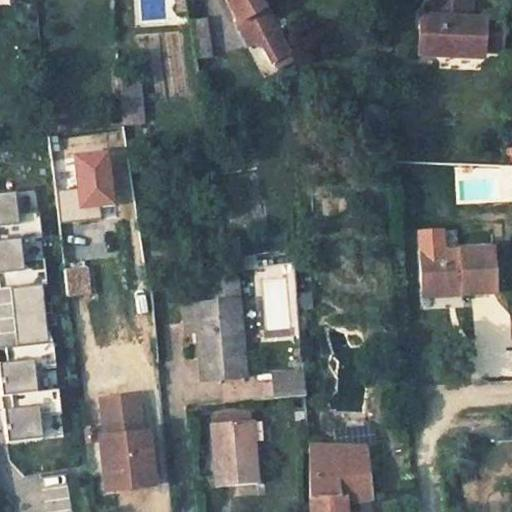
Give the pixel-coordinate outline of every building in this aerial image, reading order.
[(187,8),(185,0),(178,0),(179,10),(187,8)] [(225,0),(245,39),(248,37),(251,44),(262,39),(273,61),(279,58),(283,66),(294,61),(261,0),(225,0)] [(441,47),(460,48),(461,53),(482,54),(482,50),(500,51),(502,21),(461,20),(453,19),(454,5),(462,5),(461,0),(435,0),(434,17),(422,16),(421,50),(440,52),(441,47)] [(454,5),(453,19),(461,20),(462,5),(454,5)] [(200,58),(214,56),(207,17),(193,20),(200,58)] [(279,58),(273,61),(277,69),(283,66),(279,58)] [(120,82),(122,125),(145,124),(143,80),(120,82)] [(79,188),(56,189),(58,222),(103,220),(103,206),(116,205),(113,153),(77,155),(79,188)] [(50,342),(42,283),(47,283),(44,258),(23,260),(20,239),(41,236),(38,211),(17,214),(14,192),(0,193),(0,287),(0,289),(11,287),(19,346),(8,347),(9,362),(11,373),(1,374),(4,396),(13,395),(15,408),(17,420),(7,421),(10,442),(45,438),(42,416),(64,413),(61,388),(39,391),(37,369),(57,367),(54,342),(50,342)] [(491,248),(420,250),(421,288),(462,286),(462,293),(493,291),(491,248)] [(66,267),(66,296),(91,296),(91,267),(66,267)] [(242,295),(242,278),(224,279),(225,296),(242,295)] [(462,286),(421,288),(422,294),(462,293),(462,286)] [(238,299),(195,302),(197,330),(202,379),(245,375),(238,299)] [(195,302),(182,304),(185,331),(197,330),(195,302)] [(11,373),(9,362),(0,362),(0,363),(1,374),(11,373)] [(304,372),(273,374),(274,382),(305,380),(304,372)] [(305,380),(274,382),(275,398),(306,396),(305,384),(305,380)] [(143,406),(97,411),(105,489),(146,485),(143,456),(148,456),(143,406)] [(17,420),(15,408),(6,409),(7,421),(17,420)] [(252,419),(210,422),(215,486),(257,484),(252,419)] [(366,444),(336,448),(309,441),(310,501),(310,511),(344,511),(344,502),(372,497),(366,444)] [(148,456),(143,456),(146,485),(151,485),(148,456)]
